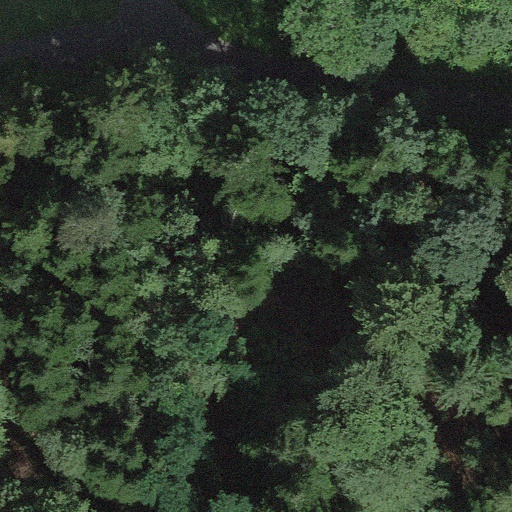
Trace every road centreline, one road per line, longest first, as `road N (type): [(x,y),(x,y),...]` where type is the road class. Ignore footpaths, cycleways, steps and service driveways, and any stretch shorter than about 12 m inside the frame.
road 1 (track): [(511,106),(351,89),(183,50)]
road 2 (track): [(183,50),(78,43),(0,63)]
